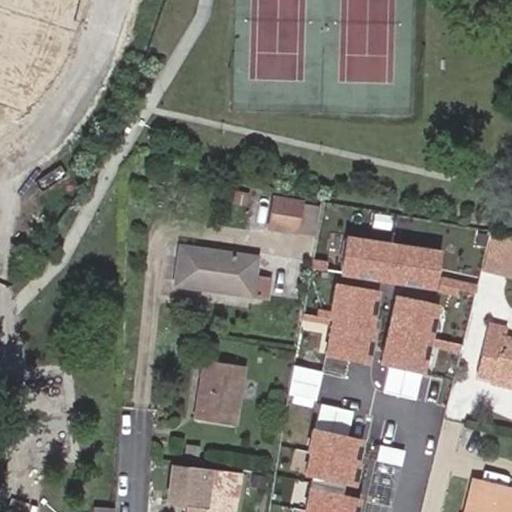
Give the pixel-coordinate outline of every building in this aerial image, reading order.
[(298,212),(299,209),(266,203),(260,238),(292,243),(298,212)] [(298,212),(292,243),(310,247),(316,215),(298,212)] [(386,232),(343,222),(334,261),(377,270),(386,232)] [(257,262),(179,251),(175,293),(252,303),(252,300),(255,280),(256,264),(257,262)] [(490,260),(486,282),(507,286),(511,264),(490,260)] [(271,266),(256,264),(255,280),(252,300),(267,303),(271,266)] [(382,292),(337,285),(326,355),(371,362),(382,292)] [(440,306),(400,297),(385,364),(424,373),(440,306)] [(478,354),(492,357),(488,377),(511,381),(511,335),(498,333),(501,323),(486,320),(478,354)] [(275,368),(279,349),(273,348),(262,347),(259,366),(275,368)] [(492,357),(478,354),(474,374),(488,377),(492,357)] [(204,420),(235,426),(241,370),(204,365),(204,420)] [(311,415),(308,396),(287,399),(289,418),(311,415)] [(318,402),(312,424),(349,433),(354,411),(318,402)] [(234,434),(235,426),(204,420),(204,428),(233,433),(234,434)] [(367,443),(314,431),(305,474),(358,486),(367,443)] [(462,509),(461,511),(511,511),(511,483),(469,475),(462,509)] [(212,484),(174,476),(167,510),(177,511),(207,511),(209,504),(212,484)] [(238,511),(242,490),(212,484),(209,504),(207,511),(238,511)] [(359,511),(362,502),(313,491),(307,511),(359,511)]
